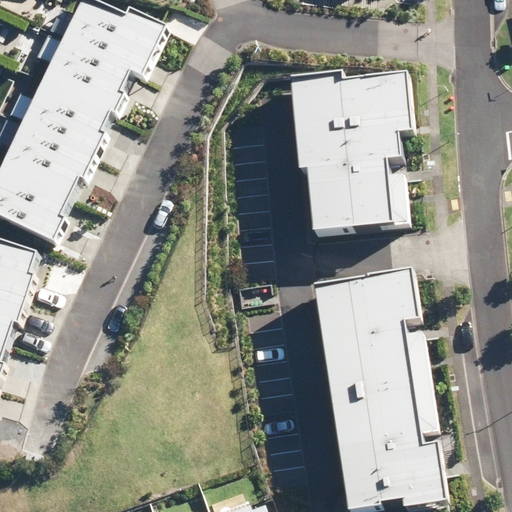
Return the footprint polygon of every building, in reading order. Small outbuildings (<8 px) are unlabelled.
[(67,8),(53,35),(139,76),(148,81),(172,33),(136,16),(133,22),(91,1),(83,16),(67,8)] [(60,65),(50,84),(119,118),(122,119),(136,92),(132,90),(139,76),(53,35),(42,57),(60,65)] [(352,73),(294,78),(304,172),(314,171),(320,233),(413,224),(404,136),(419,135),(413,78),(353,84),(352,73)] [(50,84),(30,126),(102,161),(116,133),(112,131),(119,118),(50,84)] [(30,126),(10,168),(79,201),(87,183),(91,184),(102,161),(30,126)] [(10,168),(0,188),(0,213),(63,244),(75,219),(71,217),(79,201),(10,168)] [(183,217),(165,209),(149,243),(167,252),(183,217)] [(36,277),(43,256),(0,242),(0,291),(35,303),(42,279),(36,277)] [(418,273),(322,287),(354,511),(375,511),(451,501),(418,273)] [(27,327),(35,303),(0,291),(0,340),(14,345),(21,325),(27,327)] [(8,364),(14,345),(0,340),(0,390),(5,392),(13,366),(8,364)] [(272,511),(267,498),(228,511),(272,511)]
